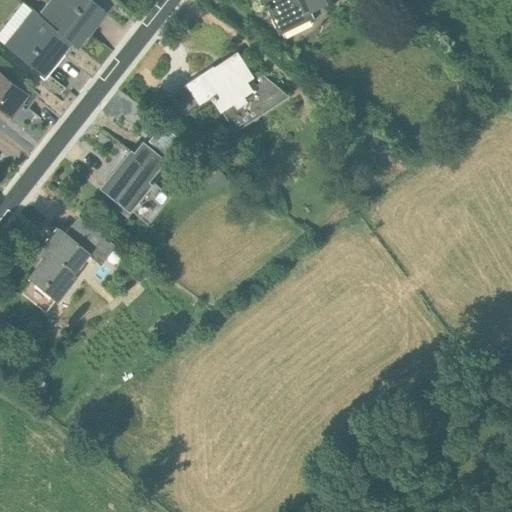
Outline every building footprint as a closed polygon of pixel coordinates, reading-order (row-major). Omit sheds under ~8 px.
[(85,33),(104,10),(90,0),(54,0),(40,19),(72,42),(78,47),(88,35),(85,33)] [(325,4),(323,0),(264,0),(281,33),(313,17),(311,11),(325,4)] [(8,50),(42,74),(61,51),(63,53),(72,42),(40,19),(34,14),(8,50)] [(235,133),(289,96),(258,70),(250,75),(236,54),(213,69),(212,67),(187,83),(201,103),(210,96),(235,133)] [(0,107),(10,116),(21,103),(19,101),(26,93),(0,71),(0,107)] [(112,175),(102,188),(132,212),(141,200),(139,199),(151,184),(148,181),(164,161),(143,143),(133,155),(130,152),(120,165),(123,168),(115,178),(112,175)] [(217,169),(204,182),(214,193),(228,179),(217,169)] [(115,247),(80,218),(73,228),(71,226),(64,235),(62,232),(42,257),(48,262),(40,271),(36,268),(29,277),(57,299),(76,277),(71,273),(89,252),(101,263),(115,247)] [(43,384),(33,377),(24,389),(34,396),(43,384)]
